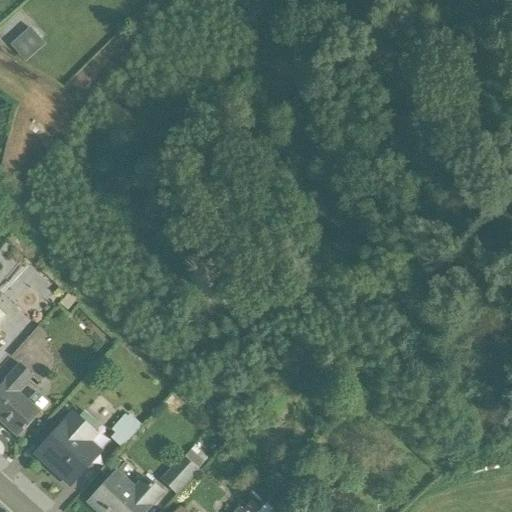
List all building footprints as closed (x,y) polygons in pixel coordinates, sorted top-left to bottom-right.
[(8,46),(23,63),(43,45),(27,28),(8,46)] [(0,385),(0,426),(16,441),(41,414),(40,413),(47,405),(35,394),(28,402),(20,395),(33,378),(18,365),(0,385)] [(31,457),(69,491),(103,453),(91,443),(98,436),(96,434),(101,428),(84,413),(78,418),(71,412),(31,457)] [(109,440),(121,450),(141,428),(129,416),(126,419),(124,417),(110,432),(114,435),(109,440)] [(160,481),(176,496),(198,472),(198,471),(207,461),(194,448),(184,459),(182,458),(160,481)] [(116,471),(85,506),(91,511),(148,511),(164,495),(163,495),(143,477),(134,487),(116,471)] [(251,501),(242,511),(259,511),(266,506),(261,501),(256,505),(251,501)]
